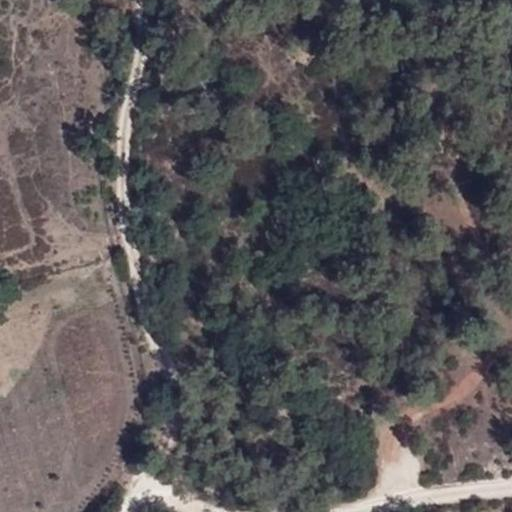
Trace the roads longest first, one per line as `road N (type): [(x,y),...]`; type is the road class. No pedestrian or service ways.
road 1 (track): [(136,493),(174,415),(179,363),(140,290),(126,187),(123,117),(141,58),(144,0)]
road 2 (track): [(311,511),(511,489)]
